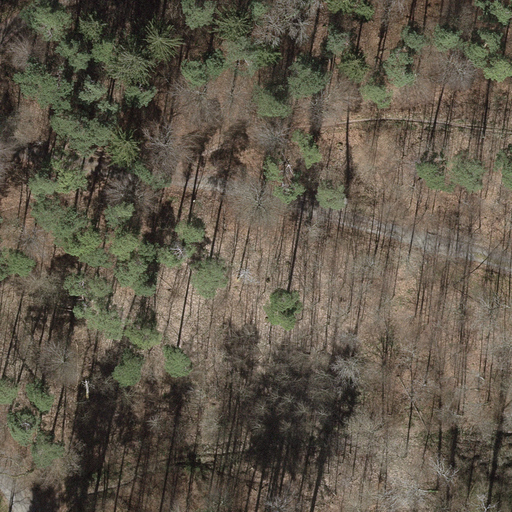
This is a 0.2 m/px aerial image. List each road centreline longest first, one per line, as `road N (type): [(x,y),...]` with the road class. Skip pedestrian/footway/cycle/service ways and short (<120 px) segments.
road 1 (track): [(161,178),(511,267)]
road 2 (track): [(0,141),(31,157),(161,178)]
road 3 (track): [(0,216),(161,178)]
